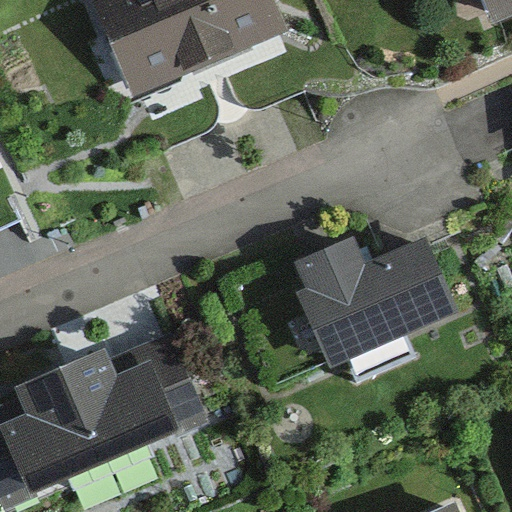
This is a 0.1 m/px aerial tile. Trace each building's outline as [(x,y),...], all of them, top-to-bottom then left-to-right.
[(97,0),(136,95),(290,32),(276,0),(97,0)] [(511,0),(478,0),(492,34),(511,26),(511,0)] [(295,300),(331,381),(460,325),(424,244),(366,269),(355,244),(295,270),(306,295),(295,300)] [(19,385),(25,399),(0,410),(0,475),(13,506),(210,420),(173,335),(111,362),(105,348),(19,385)] [(461,511),(455,499),(427,511),(461,511)]
